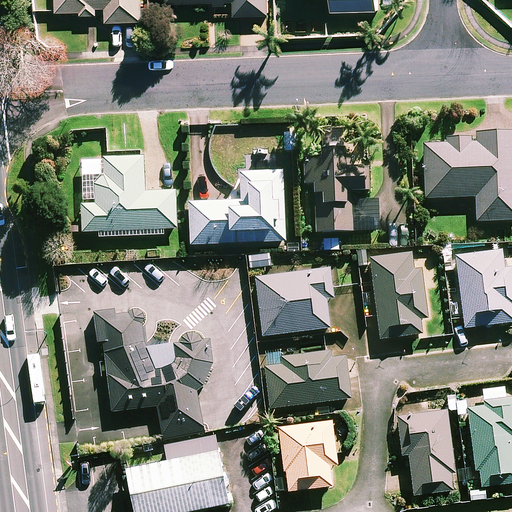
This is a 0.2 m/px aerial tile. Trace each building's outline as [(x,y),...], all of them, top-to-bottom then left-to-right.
[(59,0),(60,9),(83,9),(83,13),(101,12),(101,6),(108,6),(109,20),(144,19),(143,0),(59,0)] [(171,0),(171,1),(216,1),(216,3),(229,3),(229,1),(237,1),(237,13),(271,13),(271,0),(171,0)] [(334,0),(335,10),(381,9),(380,0),(334,0)] [(511,217),(511,128),(451,131),(452,142),(426,142),(428,196),(477,194),(478,219),(511,217)] [(369,187),(368,163),(354,163),(354,157),(349,157),(348,144),(325,145),(325,155),(307,155),(308,181),(318,180),(320,229),(354,228),(353,187),(369,187)] [(147,191),(145,155),(96,157),(98,202),(84,203),(85,230),(179,227),(178,190),(147,191)] [(286,223),(278,223),(278,216),(286,216),(285,170),(242,171),(243,199),(192,201),(193,242),(286,240),(286,223)] [(511,268),(511,265),(506,265),(504,248),(455,255),(465,326),(511,319),(511,268)] [(273,265),(272,252),(251,254),(252,267),(273,265)] [(381,337),(424,332),(422,317),(427,316),(421,266),(414,267),(413,252),(372,257),(381,337)] [(335,295),(332,267),(259,276),(265,334),(332,326),(328,295),(335,295)] [(157,404),(164,440),(206,432),(197,390),(204,385),(214,362),(210,336),(204,337),(196,331),(191,330),(183,332),(178,340),(174,341),(176,358),(173,362),(157,368),(145,339),(143,323),(145,317),(145,314),(143,310),(138,306),(133,307),(129,311),(120,311),(116,310),(115,307),(93,309),(98,340),(104,339),(111,411),(157,404)] [(352,397),(346,347),(285,354),(286,361),(267,363),(272,406),(352,397)] [(511,395),(468,401),(476,470),(480,469),(482,485),(511,480),(511,395)] [(455,489),(448,410),(400,414),(404,452),(411,452),(415,492),(455,489)] [(349,436),(347,418),(280,426),(283,446),(285,469),(288,469),(291,489),(334,484),(332,463),(340,462),(337,438),(349,436)] [(168,457),(125,466),(134,511),(175,511),(229,501),(220,449),(216,433),(165,443),(168,457)]
